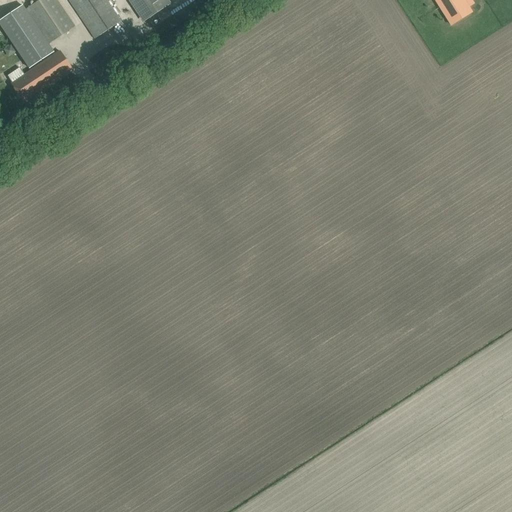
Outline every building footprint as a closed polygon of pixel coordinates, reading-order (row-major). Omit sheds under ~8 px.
[(75,27),(57,0),(39,0),(26,9),(49,44),(75,27)] [(69,0),(95,39),(121,21),(106,0),(69,0)] [(130,0),(145,21),(169,5),(166,0),(130,0)] [(434,0),(450,26),(471,13),(462,0),(434,0)] [(0,24),(29,68),(54,52),(22,5),(0,20),(0,24)] [(60,51),(11,84),(23,101),(72,69),(60,51)]
